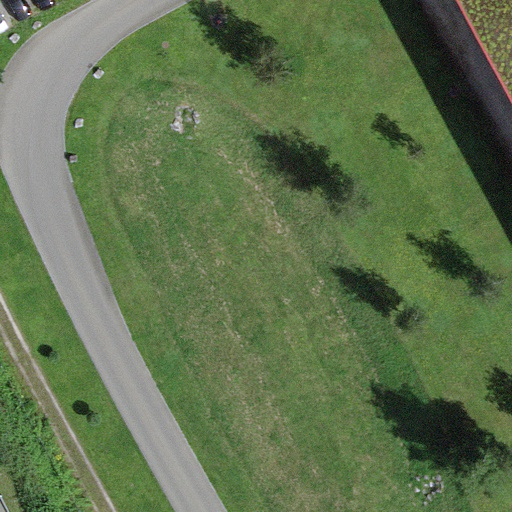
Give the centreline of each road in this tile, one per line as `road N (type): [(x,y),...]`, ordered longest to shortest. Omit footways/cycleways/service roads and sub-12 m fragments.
road 1 (track): [(106,511),(0,310)]
road 2 (unknown): [(451,0),(511,122)]
